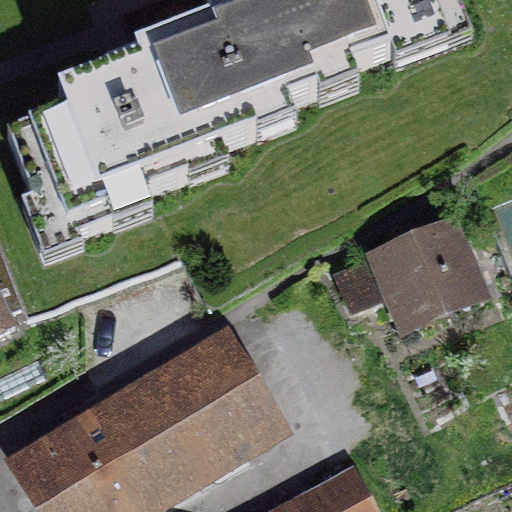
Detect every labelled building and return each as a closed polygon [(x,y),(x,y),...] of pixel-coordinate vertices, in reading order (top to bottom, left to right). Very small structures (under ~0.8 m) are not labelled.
[(264,0),(207,21),(250,138),(297,121),(293,111),(326,99),(320,81),(435,40),(420,0),(264,0)] [(199,157),(250,138),(207,21),(138,46),(143,59),(63,88),(75,121),(11,144),(56,265),(156,229),(150,212),(211,190),(199,157)] [(456,227),(366,263),(399,344),(489,308),(456,227)] [(0,297),(0,342),(17,334),(0,297)] [(225,335),(3,468),(28,511),(167,511),(288,440),(225,335)] [(373,511),(353,470),(276,511),(373,511)]
